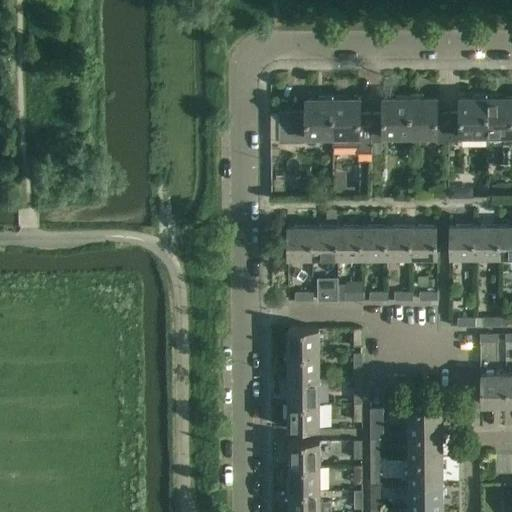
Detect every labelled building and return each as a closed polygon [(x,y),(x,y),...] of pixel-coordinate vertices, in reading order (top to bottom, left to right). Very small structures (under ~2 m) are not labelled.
[(511,96),(486,97),(486,135),(486,136),(511,135),(511,96)] [(372,112),(372,141),(385,141),(385,137),(410,137),(410,97),(384,98),(384,112),(372,112)] [(410,97),(410,137),(437,136),(437,141),(448,141),(447,111),(438,111),(438,97),(410,97)] [(447,111),(448,141),(462,140),(462,136),(486,136),(486,97),(460,97),(460,111),(447,111)] [(280,110),(280,142),(308,142),(308,137),(333,137),(333,98),(307,98),(307,110),(280,110)] [(333,98),(333,137),(333,146),(358,146),(358,152),(372,152),(372,141),(372,112),(361,112),(361,98),(333,98)] [(316,176),(301,176),(301,192),(316,192),(316,176)] [(492,185),(492,194),(511,194),(511,181),(496,182),(496,185),(492,185)] [(347,185),(333,185),(333,197),(334,197),(355,197),(355,185),(347,185)] [(511,223),(500,224),(501,255),(511,255),(511,223)] [(476,224),(450,224),(450,255),(476,255),(476,224)] [(476,224),(476,255),(477,255),(478,255),(501,255),(500,224),(478,224),(476,224)] [(338,225),(313,226),(313,257),(314,257),(338,256),(338,225)] [(358,225),(338,225),(338,256),(360,256),(362,256),(363,256),(362,225),(361,225),(358,225)] [(383,225),(362,225),(363,256),(383,256),(384,256),(387,256),(387,225),(384,225),(383,225)] [(412,225),(387,225),(387,256),(412,256),(412,225)] [(412,225),(412,256),(438,256),(438,225),(412,225)] [(313,226),(288,226),(288,257),(313,257),(313,226)] [(318,277),(318,299),(321,299),(338,299),(338,291),(338,277),(318,277)] [(296,291),(296,300),(314,299),(314,291),(296,291)] [(346,291),(346,299),(364,299),(364,291),(346,291)] [(371,291),(371,299),(389,299),(389,291),(371,291)] [(395,291),(395,299),(414,299),(414,291),(395,291)] [(420,291),(420,299),(439,299),(439,291),(420,291)] [(483,316),(483,325),(502,325),(501,316),(483,316)] [(458,317),(458,325),(476,325),(476,317),(458,317)] [(288,328),(288,353),(320,353),(320,327),(288,328)] [(355,346),(363,346),(363,327),(355,327),(355,346)] [(481,333),(481,341),(499,341),(499,333),(481,333)] [(355,370),(363,370),(363,352),(355,352),(355,370)] [(288,353),(289,378),(320,377),(320,353),(288,353)] [(502,372),(482,372),(482,404),(502,404),(506,403),(506,372),(504,372),(502,372)] [(289,378),(289,403),(320,402),(320,377),(289,378)] [(355,395),(363,395),(363,377),(355,377),(355,395)] [(289,403),(289,428),(320,428),(320,402),(289,403)] [(355,420),(363,420),(363,402),(355,402),(355,420)] [(409,405),(409,433),(443,433),(443,405),(409,405)] [(371,407),(371,433),(381,433),(381,432),(384,432),(384,407),(371,407)] [(371,433),(372,458),(381,458),(381,433),(371,433)] [(409,433),(410,458),(443,458),(443,433),(409,433)] [(363,439),(355,439),(355,458),(363,458),(363,439)] [(289,440),(289,465),(321,465),(320,440),(289,440)] [(372,458),(372,484),(381,484),(381,458),(372,458)] [(410,458),(410,484),(444,483),(443,458),(410,458)] [(363,464),(355,464),(355,483),(364,483),(363,464)] [(289,465),(290,490),(321,490),(321,465),(289,465)] [(410,484),(410,509),(444,509),(444,483),(410,484)] [(372,484),(372,510),(381,510),(381,484),(372,484)] [(364,489),(355,489),(355,508),(355,510),(364,510),(364,508),(364,489)] [(290,490),(289,511),(331,511),(331,500),(321,500),(321,490),(290,490)]
